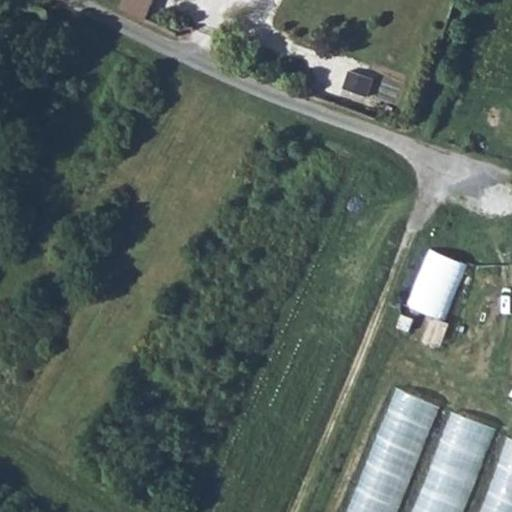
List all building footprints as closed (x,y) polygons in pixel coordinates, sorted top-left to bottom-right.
[(126,0),(122,11),(144,22),(153,0),(126,0)] [(459,326),(484,269),(448,254),(423,311),(459,326)] [(393,383),(349,511),(397,511),(436,398),(393,383)] [(450,407),(413,511),(463,511),(494,422),(450,407)] [(511,511),(511,434),(506,433),(479,511),(511,511)]
